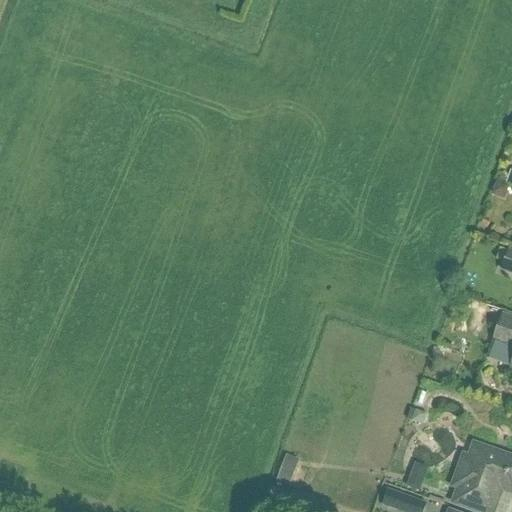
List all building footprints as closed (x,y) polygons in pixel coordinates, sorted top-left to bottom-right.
[(497,184),(493,197),(499,199),(507,195),(510,189),(506,187),(497,184)] [(510,253),(500,249),(496,262),(505,265),(510,253)] [(511,253),(510,253),(505,265),(503,272),(511,275),(511,253)] [(511,319),(503,316),(495,341),(508,345),(502,363),(511,367),(511,319)] [(411,412),(407,424),(417,427),(423,424),(425,416),(411,412)] [(511,460),(493,453),(473,446),(469,460),(465,459),(455,487),(461,489),(456,504),(478,511),(492,511),(500,492),(504,490),(511,492),(511,460)] [(283,466),(277,483),(290,488),(296,471),(283,466)] [(425,511),(428,505),(389,491),(383,508),(394,511),(425,511)]
